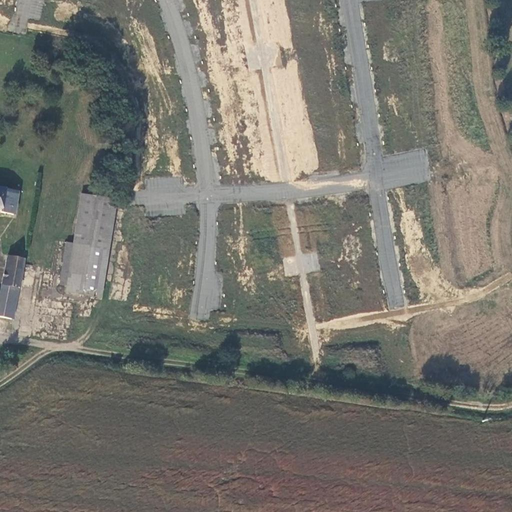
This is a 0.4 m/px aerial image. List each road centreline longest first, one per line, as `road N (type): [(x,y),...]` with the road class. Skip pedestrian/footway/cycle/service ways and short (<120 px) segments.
road 1 (track): [(511,402),(458,404),(0,339)]
road 2 (track): [(119,200),(89,334),(0,385)]
road 3 (residential): [(166,0),(194,93),(204,195)]
road 4 (residential): [(348,0),(376,178)]
road 5 (residential): [(204,195),(376,178)]
road 6 (residential): [(376,178),(395,305)]
road 7 (residential): [(204,195),(197,318)]
